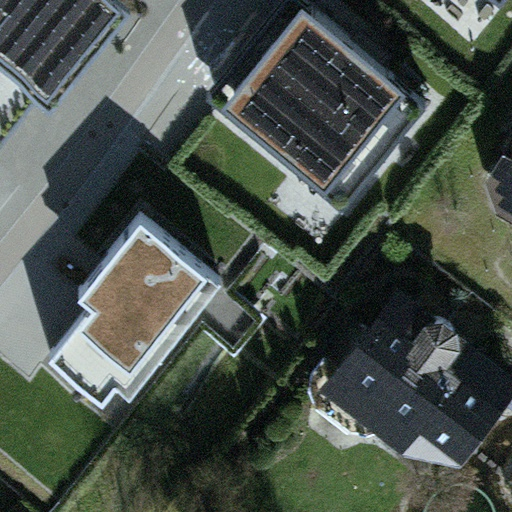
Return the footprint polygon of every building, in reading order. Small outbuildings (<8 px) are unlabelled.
[(0,0),(0,52),(49,92),(122,0),(0,0)] [(305,0),(292,0),(219,91),(330,181),(409,83),(305,0)] [(511,128),(491,160),(498,216),(511,224),(511,128)] [(218,274),(137,209),(76,284),(90,296),(46,350),(100,394),(113,377),(126,388),(218,274)] [(511,382),(393,282),(310,380),(428,480),(511,382)]
